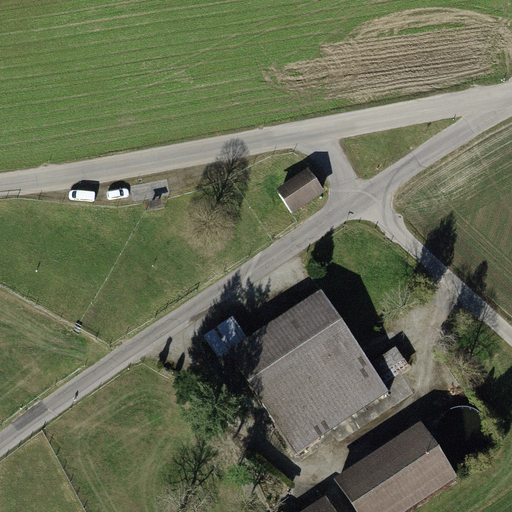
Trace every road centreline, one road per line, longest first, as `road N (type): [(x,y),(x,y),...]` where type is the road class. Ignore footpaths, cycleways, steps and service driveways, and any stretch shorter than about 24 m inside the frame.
road 1 (track): [(478,295),(419,346),(433,397),(302,486),(156,329)]
road 2 (unclassified): [(356,194),(0,445)]
road 3 (unclassified): [(0,173),(314,135)]
road 4 (track): [(356,194),(511,326)]
road 5 (unclassified): [(314,135),(511,91)]
road 6 (unclassified): [(511,96),(356,194)]
